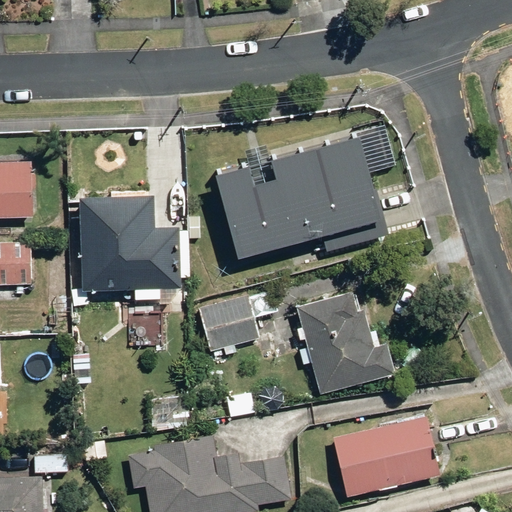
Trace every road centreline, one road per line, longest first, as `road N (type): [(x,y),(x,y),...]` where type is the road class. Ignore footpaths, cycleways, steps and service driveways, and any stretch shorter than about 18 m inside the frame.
road 1 (residential): [(0,76),(223,69),(421,35)]
road 2 (residential): [(421,35),(511,316)]
